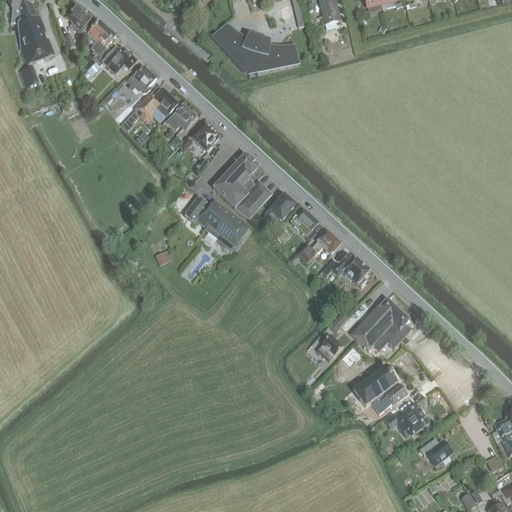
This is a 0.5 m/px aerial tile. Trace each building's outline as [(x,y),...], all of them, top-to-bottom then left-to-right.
[(33,4),(31,0),(8,0),(12,12),(10,26),(17,26),(19,51),(26,68),(27,67),(28,70),(18,73),(25,90),(39,85),(32,68),(31,68),(30,66),(55,57),(48,40),(46,41),(44,34),(46,33),(40,17),(36,18),(35,17),(31,5),(33,4)] [(324,27),(326,33),(336,30),(335,24),(340,23),(334,0),(318,0),(323,19),(322,19),(324,27)] [(381,7),(379,0),(363,0),(366,10),(381,7)] [(90,20),(76,8),(66,19),(73,25),(71,27),(80,35),(84,30),(82,29),(90,20)] [(83,75),(101,59),(99,58),(116,38),(98,22),(83,39),(93,47),(91,50),(97,56),(91,62),(90,61),(82,71),(83,71),(81,73),(83,75)] [(237,35),(226,25),(211,39),(210,38),(209,39),(242,74),(243,72),(257,77),(299,67),(294,47),(280,49),(268,48),(270,44),(248,37),(246,41),(237,35)] [(75,48),(70,36),(64,39),(68,51),(67,51),(69,54),(71,54),(70,50),(75,48)] [(119,52),(116,48),(110,54),(109,55),(105,58),(105,59),(101,64),(115,77),(124,67),(129,72),(137,63),(122,49),(119,52)] [(101,60),(101,59),(83,75),(87,83),(100,70),(96,66),(101,60)] [(141,106),(147,99),(143,96),(146,96),(150,91),(148,89),(156,81),(143,68),(136,75),(135,74),(127,83),(131,87),(128,90),(132,93),(134,91),(138,95),(140,93),(142,95),(131,106),(136,111),(141,106)] [(89,90),(87,85),(78,89),(80,94),(89,90)] [(159,87),(147,99),(141,106),(136,111),(134,113),(147,126),(156,116),(156,115),(157,114),(164,120),(178,106),(159,87)] [(92,98),(84,96),(82,103),(90,105),(92,98)] [(73,105),(71,99),(59,104),(62,111),(66,110),(67,113),(71,111),(72,112),(74,111),(72,105),(73,105)] [(197,119),(183,106),(174,117),(173,117),(166,124),(175,133),(179,128),(185,133),(187,130),(197,119)] [(218,139),(205,126),(191,141),(206,154),(207,154),(212,149),(210,148),(218,139)] [(138,141),(143,145),(150,139),(145,134),(138,141)] [(182,143),(176,137),(167,147),(173,152),(182,143)] [(192,145),(187,140),(178,149),(184,154),(192,145)] [(171,155),(166,150),(159,157),(165,162),(171,155)] [(259,169),(244,156),(212,190),(234,210),(248,221),(271,197),(258,184),(255,188),(251,184),(261,172),(258,170),(259,169)] [(207,164),(201,160),(193,171),(195,172),(194,174),(198,177),(199,175),(200,176),(207,164)] [(294,207),(283,198),(271,212),(269,210),(264,216),(265,217),(262,221),(272,228),(278,221),(281,223),(294,207)] [(249,228),(214,201),(209,208),(197,200),(184,218),(194,226),(196,223),(205,230),(204,232),(231,253),(249,228)] [(318,225),(304,211),(296,220),(295,218),(290,224),(306,239),(318,225)] [(288,235),(283,230),(274,239),(279,244),(288,235)] [(340,245),(326,232),(316,243),(317,245),(310,252),(305,247),(297,256),(307,265),(317,255),(322,250),(330,257),(340,245)] [(169,263),(165,253),(154,258),(158,267),(169,263)] [(353,261),(347,256),(338,266),(333,261),(320,274),(326,279),(331,273),(338,280),(342,275),(356,288),(360,291),(366,284),(363,281),(370,273),(355,259),(353,261)] [(409,322),(386,301),(379,309),(377,307),(350,337),(367,353),(373,348),(379,354),(387,346),(393,352),(401,343),(404,345),(407,342),(404,340),(411,332),(405,326),(409,322)] [(352,314),(347,309),(328,328),(334,333),(352,314)] [(354,324),(349,319),(340,328),(345,333),(354,324)] [(343,349),(330,337),(321,347),(322,347),(316,353),(328,364),(343,349)] [(365,409),(376,401),(383,396),(398,384),(385,367),(352,392),(365,409)] [(384,398),(383,396),(376,401),(384,411),(391,406),(392,408),(407,397),(399,386),(384,398)] [(429,425),(414,406),(396,419),(393,415),(384,422),(389,429),(395,425),(407,441),(410,438),(410,439),(429,425)] [(509,459),(511,457),(511,444),(510,441),(511,440),(511,423),(510,419),(493,428),(509,459)] [(432,442),(419,452),(423,458),(426,456),(435,468),(452,456),(442,443),(436,447),(432,442)] [(497,458),(491,461),(497,472),(502,469),(497,458)] [(511,487),(507,491),(507,489),(502,492),(507,500),(510,499),(511,502),(511,487)] [(500,496),(497,491),(489,496),(492,501),(500,496)] [(469,511),(476,508),(468,496),(460,501),(467,511),(469,511)] [(500,505),(497,501),(489,506),(492,510),(489,511),(505,511),(501,504),(500,505)]
